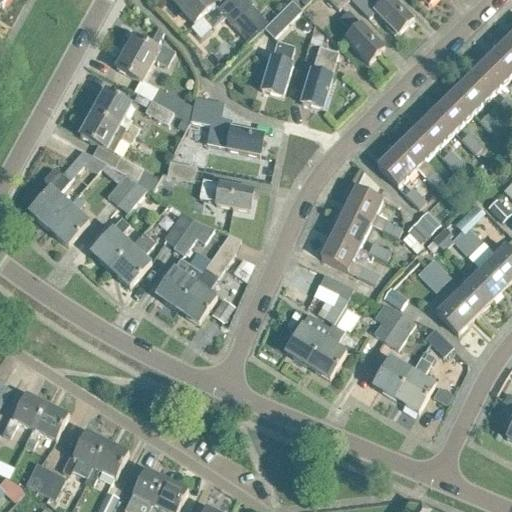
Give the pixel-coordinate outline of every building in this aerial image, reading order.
[(0,0),(0,11),(2,13),(10,0),(0,0)] [(168,0),(168,1),(195,30),(191,33),(202,45),(214,34),(225,24),(214,12),(215,11),(217,9),(208,0),(168,0)] [(344,0),(324,0),(339,14),(350,5),(344,0)] [(355,0),(351,4),(370,23),(376,17),(399,40),(414,25),(390,0),(389,0),(389,1),(387,0),(355,0)] [(417,0),(429,11),(439,0),(417,0)] [(293,6),(270,29),(265,34),(275,44),(303,16),(293,6)] [(253,11),(243,20),(259,38),(270,28),(253,11)] [(360,30),(348,18),(338,27),(351,40),(345,45),(369,69),(385,54),(361,30),(360,30)] [(243,20),(233,30),(249,47),(259,38),(243,20)] [(337,60),(338,54),(325,41),(321,55),(319,55),(312,78),(311,77),(302,109),(323,115),(332,83),(331,83),(337,60)] [(158,57),(134,43),(117,75),(143,89),(155,66),(169,73),(176,59),(162,51),(158,57)] [(490,62),(510,83),(511,81),(511,47),(509,44),(490,62)] [(290,69),(295,53),(278,47),(273,64),(272,64),(262,96),(283,103),(293,70),(290,69)] [(500,93),(510,83),(490,62),(471,81),(492,102),(500,93)] [(473,120),(492,102),(471,81),(452,99),(473,120)] [(192,127),(194,113),(187,109),(159,94),(153,106),(172,117),(173,118),(180,121),(192,127)] [(91,118),(137,141),(140,134),(130,129),(131,126),(125,123),(132,111),(105,96),(103,101),(101,100),(91,118)] [(454,138),(473,120),(452,99),(434,118),(454,138)] [(511,107),(506,102),(499,109),(511,122),(511,107)] [(194,113),(192,127),(211,131),(207,150),(227,154),(227,156),(260,162),(264,145),(265,140),(231,134),(231,136),(221,134),(225,109),(196,103),(194,113)] [(173,118),(172,117),(153,106),(146,118),(167,129),(173,118)] [(133,149),(137,141),(91,118),(80,137),(82,139),(80,142),(98,152),(107,156),(107,155),(114,159),(122,143),(133,149)] [(435,157),(454,138),(434,118),(415,136),(435,157)] [(493,142),(502,133),(488,120),(480,128),(493,142)] [(425,167),(435,157),(415,136),(396,154),(417,175),(424,182),(437,196),(446,188),(425,167)] [(475,160),(483,152),(470,138),(461,146),(475,160)] [(93,161),(107,169),(116,174),(121,163),(114,159),(107,155),(107,156),(98,152),(93,161)] [(398,194),(417,175),(396,154),(377,173),(398,194)] [(49,235),(70,211),(58,201),(85,172),(99,179),(107,169),(93,161),(83,156),(62,180),(59,177),(52,176),(44,186),(45,190),(50,194),(29,218),(49,235)] [(456,178),(465,170),(451,156),(443,164),(456,178)] [(137,188),(147,195),(152,198),(159,185),(144,175),(121,163),(116,174),(127,180),(137,188)] [(195,172),(173,167),(170,167),(168,181),(195,186),(197,172),(195,172)] [(345,217),(371,230),(372,230),(398,244),(403,233),(386,225),(387,224),(376,220),(383,206),(376,203),(380,195),(364,179),(356,193),(345,217)] [(119,211),(137,188),(127,180),(109,202),(119,211)] [(220,190),(203,187),(200,204),(217,207),(216,210),(250,216),(254,195),(220,188),(220,190)] [(128,218),(147,195),(137,188),(119,211),(128,218)] [(419,215),(428,207),(414,193),(405,201),(419,215)] [(503,228),(511,218),(498,204),(489,213),(503,228)] [(70,211),(49,235),(68,252),(89,228),(70,211)] [(460,240),(510,290),(511,287),(511,246),(497,261),(470,234),(485,220),(476,211),(454,231),(462,239),(460,240)] [(360,254),(371,230),(345,217),(333,241),(360,254)] [(418,226),(432,240),(441,231),(428,217),(418,226)] [(176,251),(194,225),(183,218),(165,244),(176,251)] [(110,276),(133,252),(122,242),(130,232),(122,225),(91,259),(110,276)] [(215,234),(194,225),(176,251),(174,254),(184,261),(184,262),(184,263),(185,262),(188,264),(192,259),(189,257),(197,245),(204,250),(215,234)] [(422,250),(432,240),(418,226),(407,237),(409,239),(412,241),(417,245),(419,248),(422,250)] [(422,250),(419,248),(417,245),(412,241),(409,239),(403,245),(417,258),(423,252),(422,250)] [(133,252),(110,276),(130,294),(152,269),(145,263),(155,251),(143,240),(133,252)] [(202,280),(177,316),(199,331),(217,304),(209,299),(219,284),(237,258),(241,245),(230,240),(202,280)] [(492,307),(510,290),(460,240),(454,246),(483,275),(472,286),(492,307)] [(360,254),(333,241),(321,265),(376,292),(380,281),(364,273),(364,272),(353,267),(360,254)] [(387,267),(391,257),(373,247),(368,258),(387,267)] [(177,316),(202,280),(181,266),(175,275),(174,275),(156,302),(177,316)] [(428,272),(445,290),(452,284),(434,266),(428,272)] [(437,298),(445,290),(428,272),(419,280),(437,298)] [(323,324),(333,330),(347,308),(354,295),(325,281),(319,292),(338,301),(323,324)] [(475,324),(492,307),(472,286),(454,303),(475,324)] [(409,305),(391,293),(384,304),(401,316),(409,305)] [(458,341),(475,324),(454,303),(437,320),(458,341)] [(224,328),(235,312),(222,304),(212,320),(224,328)] [(384,309),(374,324),(382,329),(375,339),(385,346),(402,320),(393,314),(384,309)] [(307,372),(324,345),(312,337),(318,325),(309,320),(303,332),(302,331),(285,359),(307,372)] [(386,371),(375,389),(384,395),(382,398),(396,407),(398,404),(414,377),(401,370),(407,361),(399,355),(416,329),(402,320),(385,346),(389,349),(378,366),(386,371)] [(324,345),(307,372),(330,386),(347,358),(337,352),(345,337),(333,331),(325,345),(324,345)] [(445,362),(454,353),(436,334),(427,343),(445,362)] [(414,377),(398,404),(406,408),(404,412),(418,420),(436,391),(424,384),(432,370),(431,370),(435,364),(428,359),(424,365),(422,364),(414,377)] [(0,412),(12,395),(1,387),(0,388),(0,412)] [(35,438),(48,411),(26,400),(13,427),(10,425),(2,440),(11,445),(18,430),(33,437),(35,438)] [(35,438),(33,437),(25,452),(33,456),(39,445),(37,444),(39,440),(56,448),(70,422),(48,411),(35,438)] [(95,474),(109,449),(86,438),(73,463),(71,462),(63,478),(71,482),(73,477),(89,484),(94,474),(95,474)] [(94,474),(89,484),(86,489),(94,493),(100,482),(98,481),(100,477),(116,485),(129,459),(109,449),(95,474),(94,474)] [(43,499),(54,477),(38,469),(26,491),(43,499)] [(154,511),(167,486),(146,475),(127,511),(152,511),(153,511),(154,511)] [(54,477),(43,499),(57,506),(68,484),(54,477)] [(1,490),(0,490),(0,492),(6,498),(6,499),(5,499),(15,509),(27,495),(7,483),(1,490)] [(153,511),(152,511),(181,511),(189,497),(167,486),(154,511),(153,511)] [(114,511),(119,504),(107,499),(100,511),(114,511)]
